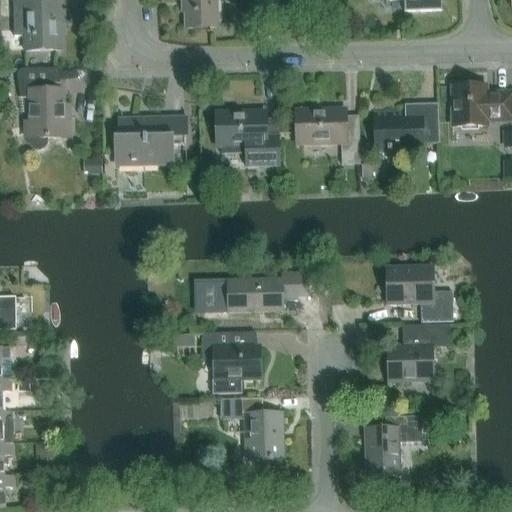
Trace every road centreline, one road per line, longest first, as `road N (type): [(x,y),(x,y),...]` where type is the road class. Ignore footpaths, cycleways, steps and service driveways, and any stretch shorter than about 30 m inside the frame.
road 1 (residential): [(128,0),(135,36),(157,53),(480,48)]
road 2 (residential): [(322,511),(325,370),(338,351)]
